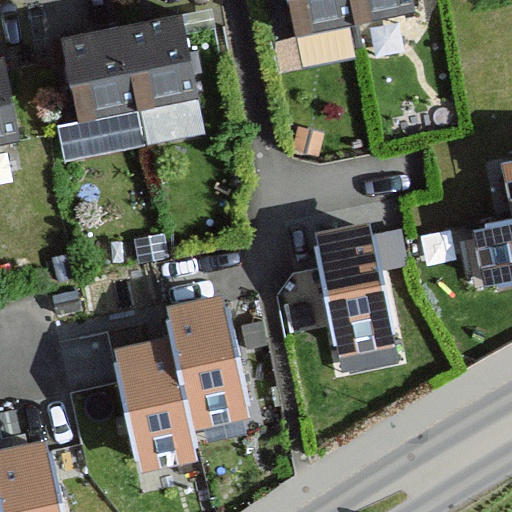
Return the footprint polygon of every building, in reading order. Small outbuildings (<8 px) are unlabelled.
[(349,0),(284,0),(295,51),(358,37),(349,0)] [(415,0),(349,0),(358,37),(420,24),(415,0)] [(174,27),(114,38),(130,125),(189,114),(174,27)] [(114,38),(55,48),(70,135),(130,125),(114,38)] [(5,66),(0,67),(0,162),(24,158),(5,66)] [(511,160),(501,163),(511,219),(511,160)] [(511,281),(511,220),(472,230),(485,287),(511,281)] [(369,226),(318,235),(341,354),(391,344),(369,226)] [(175,341),(119,352),(143,468),(192,457),(186,427),(244,415),(220,299),(169,310),(175,341)] [(0,511),(58,511),(44,444),(0,453),(0,511)]
